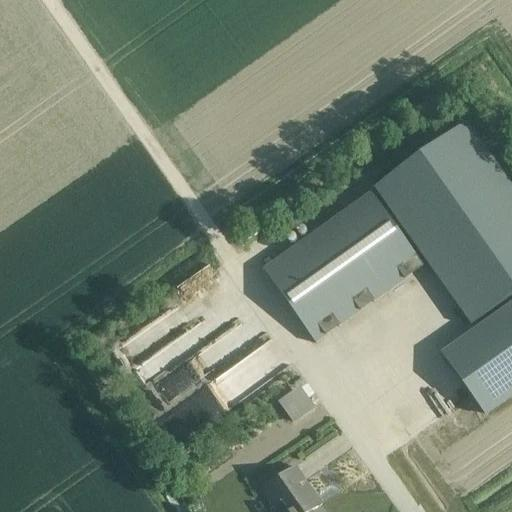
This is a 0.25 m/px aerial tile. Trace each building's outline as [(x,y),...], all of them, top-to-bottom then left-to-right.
[(511,190),(467,128),(377,191),(471,324),(511,295),(511,190)] [(372,195),(334,222),(264,271),(316,344),(424,268),(372,195)] [(266,247),(281,241),(276,229),(261,235),(266,247)] [(511,306),(443,356),(445,359),(485,415),(511,395),(511,306)] [(234,396),(268,378),(254,352),(220,370),(234,396)] [(300,410),(278,423),(288,442),(311,429),(300,410)] [(169,437),(193,431),(189,416),(166,422),(169,437)] [(272,429),(257,439),(266,454),(281,445),(272,429)] [(317,499),(296,469),(263,491),(275,508),(270,511),(313,511),(318,509),(313,502),(317,499)]
